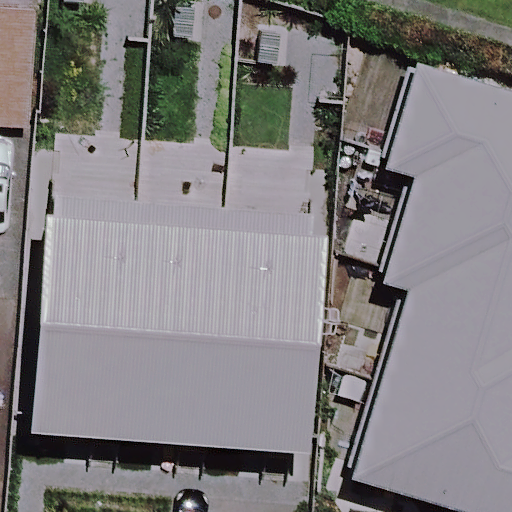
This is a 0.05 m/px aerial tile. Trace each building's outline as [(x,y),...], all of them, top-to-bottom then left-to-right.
[(33,13),(0,10),(0,127),(24,129),(33,13)] [(340,60),(272,57),(266,176),(334,179),(340,60)] [(511,215),(496,215),(490,325),(511,325),(511,215)] [(243,511),(267,251),(191,244),(189,260),(107,253),(100,336),(84,335),(67,511),(243,511)] [(430,265),(357,259),(353,323),(426,328),(430,265)] [(511,511),(511,395),(346,382),(335,511),(511,511)]
